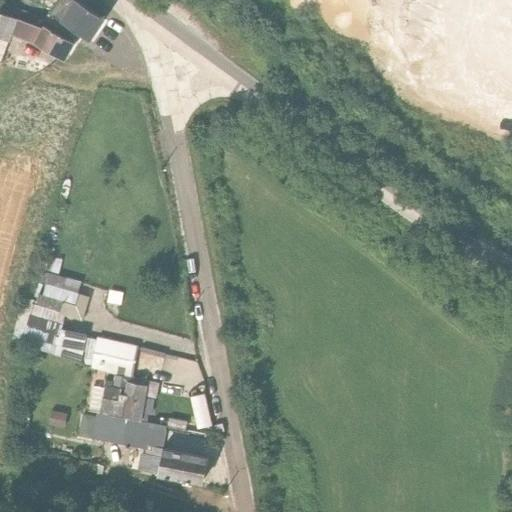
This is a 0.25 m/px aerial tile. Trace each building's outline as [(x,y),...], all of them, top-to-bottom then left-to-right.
[(90,41),(104,22),(73,0),(58,0),(49,13),(90,41)] [(74,43),(0,12),(0,38),(10,43),(13,36),(62,60),(74,43)] [(10,43),(0,38),(0,60),(2,61),(10,43)] [(81,284),(48,274),(38,308),(64,316),(83,322),(90,298),(78,295),(81,284)] [(53,356),(64,316),(38,308),(31,306),(19,346),(53,356)] [(137,348),(98,340),(92,369),(131,377),(137,348)] [(126,376),(122,391),(93,388),(89,412),(140,422),(146,382),(126,376)] [(165,432),(96,417),(91,438),(141,450),(136,471),(155,475),(165,432)] [(208,459),(162,450),(157,477),(203,486),(208,459)]
